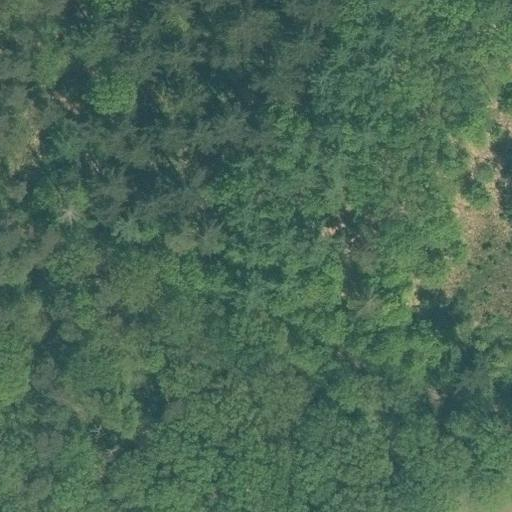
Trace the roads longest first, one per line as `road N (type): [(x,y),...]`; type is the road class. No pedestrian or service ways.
road 1 (track): [(0,227),(511,436)]
road 2 (track): [(332,511),(511,443)]
